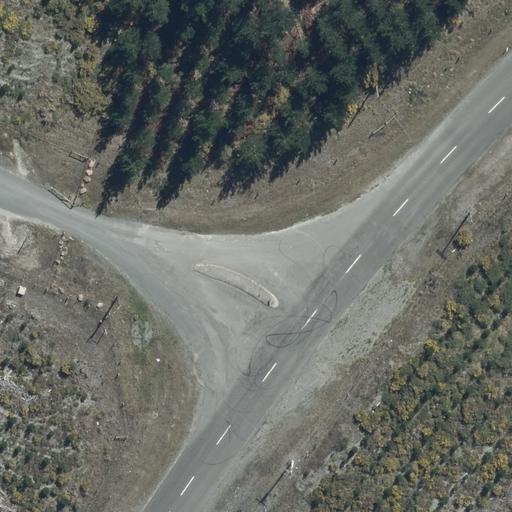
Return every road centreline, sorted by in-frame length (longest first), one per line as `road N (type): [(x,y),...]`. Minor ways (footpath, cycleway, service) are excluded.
road 1 (tertiary): [(511,87),(424,175),(292,333)]
road 2 (unclassified): [(292,333),(0,197)]
road 3 (tertiary): [(292,333),(171,511)]
